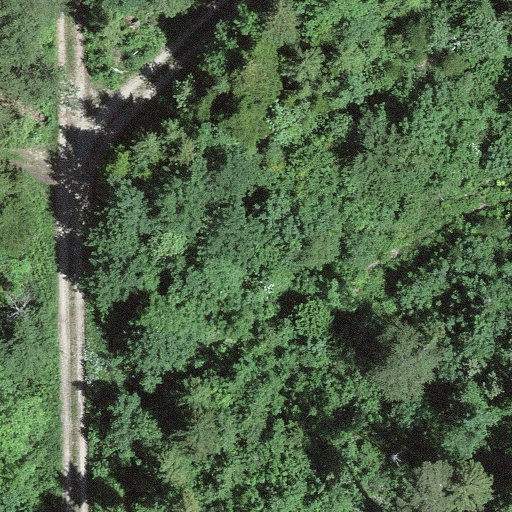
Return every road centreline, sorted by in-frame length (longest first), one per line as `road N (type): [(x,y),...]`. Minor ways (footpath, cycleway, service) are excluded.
road 1 (track): [(247,0),(75,163),(82,511)]
road 2 (track): [(72,0),(75,163)]
